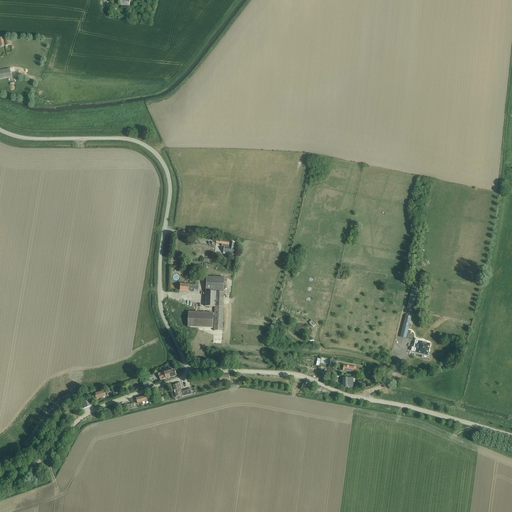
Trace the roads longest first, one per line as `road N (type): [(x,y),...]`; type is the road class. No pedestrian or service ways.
road 1 (unclassified): [(191,374),(159,299),(169,184),(157,155),(124,138),(25,138),(0,130)]
road 2 (unclassified): [(511,436),(346,395),(295,374),(191,374)]
road 3 (unclassified): [(0,478),(41,458),(87,412),(191,374)]
